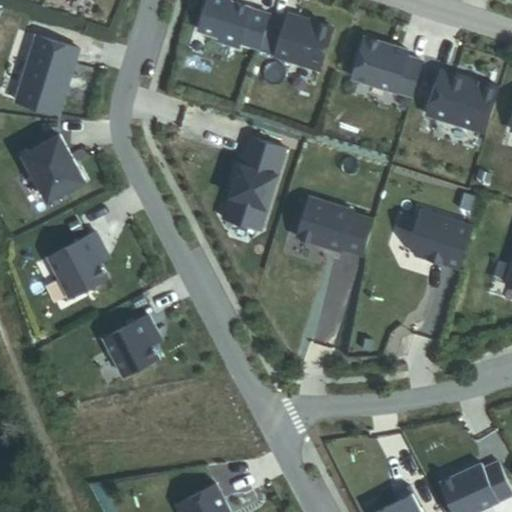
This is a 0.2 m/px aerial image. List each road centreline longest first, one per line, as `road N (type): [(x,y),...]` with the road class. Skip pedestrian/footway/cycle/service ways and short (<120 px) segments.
road 1 (residential): [(270,417),(122,142),(121,94),(152,0)]
road 2 (residential): [(270,417),(511,376)]
